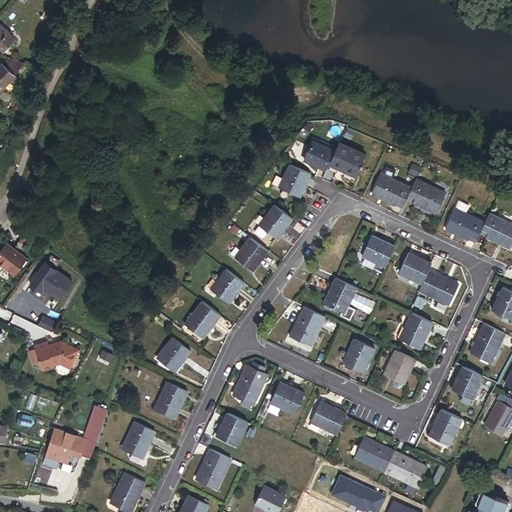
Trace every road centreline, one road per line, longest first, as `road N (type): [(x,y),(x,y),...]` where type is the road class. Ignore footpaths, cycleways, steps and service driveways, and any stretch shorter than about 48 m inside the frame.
road 1 (residential): [(238,340),(337,206),(349,203),(475,262),(480,281),(426,404),(407,416)]
road 2 (residential): [(94,0),(0,207)]
road 3 (residential): [(156,511),(238,340)]
road 4 (residential): [(407,416),(238,340)]
